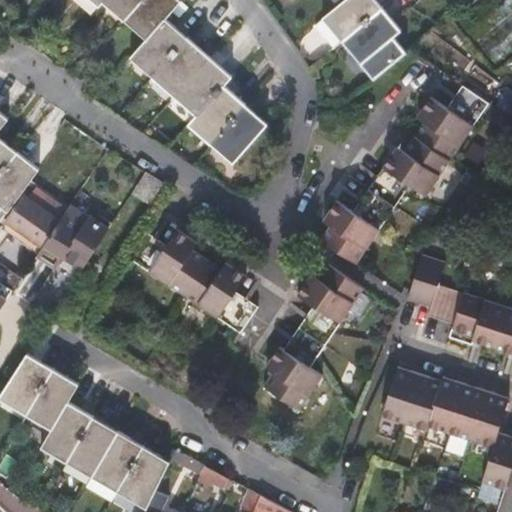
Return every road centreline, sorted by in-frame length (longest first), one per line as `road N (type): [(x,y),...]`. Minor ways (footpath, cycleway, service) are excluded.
road 1 (residential): [(48,329),(195,417),(197,445),(323,511)]
road 2 (residential): [(390,345),(511,383)]
